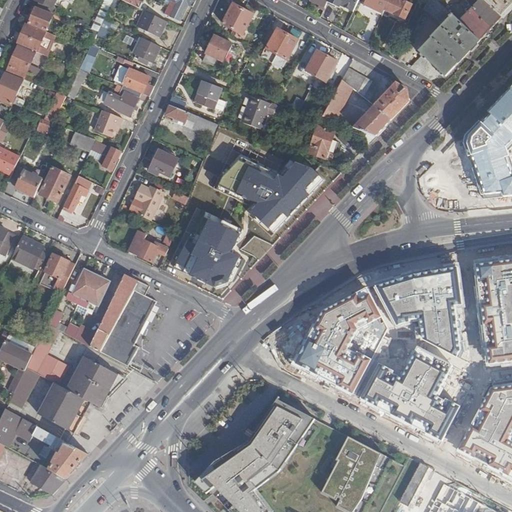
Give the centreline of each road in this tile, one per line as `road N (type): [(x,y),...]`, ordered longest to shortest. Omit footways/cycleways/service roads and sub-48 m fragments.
road 1 (residential): [(90,245),(208,0)]
road 2 (residential): [(440,463),(237,354)]
road 3 (residential): [(440,463),(477,383),(467,244)]
road 4 (residential): [(457,105),(264,0)]
road 5 (residential): [(241,320),(90,245)]
road 6 (primary): [(237,354),(295,306),(358,273)]
